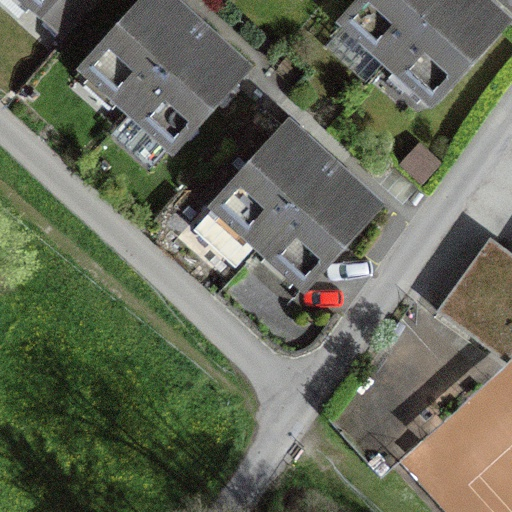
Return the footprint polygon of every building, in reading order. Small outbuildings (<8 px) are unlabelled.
[(33,0),(44,9),(52,0),(33,0)] [(165,0),(144,0),(86,66),(176,147),(245,71),(209,39),(185,17),(165,0)] [(477,0),(364,0),(347,20),(438,101),(505,25),(477,0)] [(231,267),(257,240),(306,287),(380,210),(344,176),(319,152),(290,125),(191,230),(231,267)] [(511,317),(511,256),(490,240),(434,312),(485,352),(511,317)]
